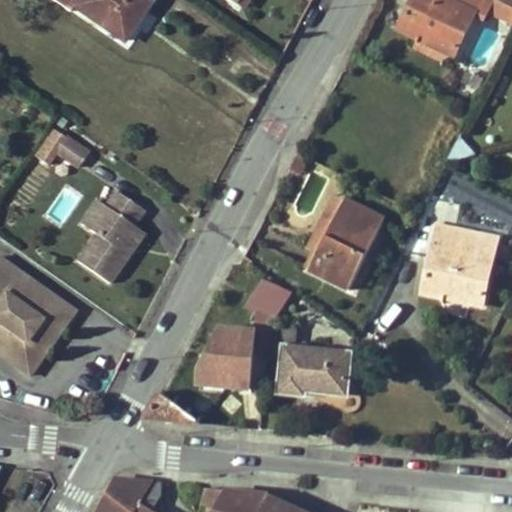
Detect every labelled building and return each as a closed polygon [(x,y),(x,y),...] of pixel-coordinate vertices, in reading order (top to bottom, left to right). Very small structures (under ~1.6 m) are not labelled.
[(54,0),(71,12),(74,7),(124,41),(152,1),(156,4),(158,0),(54,0)] [(419,39),(449,54),(454,57),(477,13),(488,19),(490,13),(511,23),(511,8),(497,1),(495,0),(414,0),(400,29),(419,39)] [(511,0),(496,0),(497,1),(511,8),(511,0)] [(415,49),(444,63),(449,54),(419,39),(415,49)] [(71,179),(88,151),(51,128),(34,156),(71,179)] [(454,161),(470,156),(460,136),(448,159),(454,161)] [(299,174),(307,157),(299,153),(291,170),(299,174)] [(96,233),(77,261),(110,284),(127,259),(122,256),(139,231),(134,227),(144,212),(116,193),(105,207),(98,202),(82,224),(96,233)] [(308,248),(318,253),(345,200),(335,195),(308,248)] [(384,220),(345,200),(318,253),(310,270),(349,289),(384,220)] [(497,239),(438,226),(424,292),(483,305),(497,239)] [(139,231),(122,256),(127,259),(144,234),(139,231)] [(74,312),(0,261),(0,363),(26,381),(49,349),(44,345),(50,337),(54,341),(74,312)] [(202,385),(227,388),(252,390),(256,348),(268,349),(270,327),(271,325),(291,292),(263,280),(246,308),(258,314),(256,333),(225,329),(203,371),(202,385)] [(268,349),(268,354),(286,355),(282,391),(303,393),(303,389),(346,393),(350,352),(296,347),(298,328),(271,325),(270,327),(268,349)] [(50,337),(44,345),(49,349),(54,341),(50,337)] [(199,424),(201,420),(164,395),(160,392),(147,418),(199,424)] [(154,511),(153,511),(142,504),(154,484),(115,479),(98,511),(154,511)] [(154,484),(142,504),(153,511),(160,497),(162,485),(154,484)] [(206,489),(203,508),(217,511),(216,511),(263,511),(270,498),(271,496),(206,489)] [(299,511),(270,498),(263,511),(299,511)]
